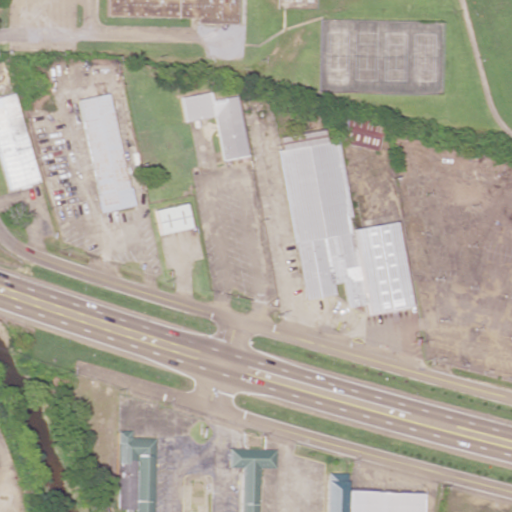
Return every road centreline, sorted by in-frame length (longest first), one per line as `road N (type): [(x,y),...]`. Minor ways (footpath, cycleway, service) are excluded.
road 1 (residential): [(511,491),(73,365)]
road 2 (residential): [(204,408),(234,321),(511,399)]
road 3 (residential): [(0,230),(54,266),(234,321)]
road 4 (primary): [(221,363),(0,290)]
road 5 (primary): [(408,417),(221,363)]
